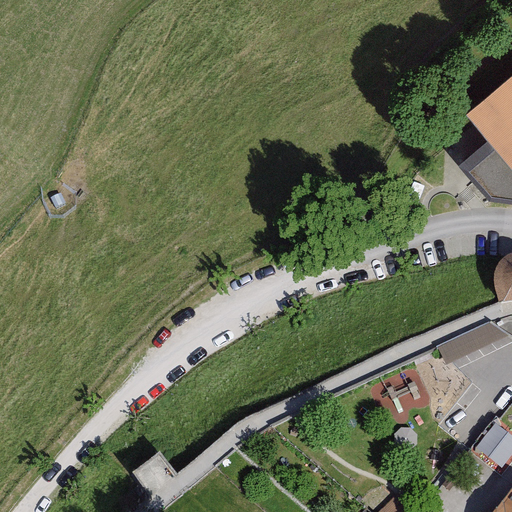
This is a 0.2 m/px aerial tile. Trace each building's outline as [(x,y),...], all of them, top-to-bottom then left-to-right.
[(511,79),(469,116),(490,140),(461,164),(490,199),(511,201),(511,79)] [(499,305),(511,302),(511,263),(505,267),(498,274),(494,284),(495,294),(496,301),(499,305)] [(511,321),(450,351),(466,384),(511,362),(511,321)] [(420,356),(428,375),(448,367),(440,348),(420,356)] [(475,455),(511,468),(511,464),(511,423),(490,415),(475,455)] [(133,479),(151,500),(178,478),(159,456),(133,479)] [(511,511),(511,491),(497,511),(511,511)]
